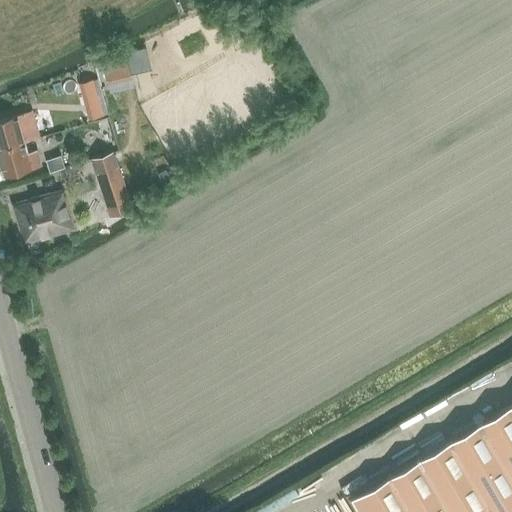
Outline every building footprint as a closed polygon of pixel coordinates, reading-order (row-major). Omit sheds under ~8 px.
[(123,51),(101,61),(109,79),(131,69),(123,51)] [(76,81),(85,117),(99,113),(89,77),(76,81)] [(0,148),(25,142),(38,138),(30,111),(0,119),(0,148)] [(25,142),(0,148),(0,164),(4,177),(43,166),(38,149),(28,152),(25,142)] [(45,155),(50,172),(72,165),(67,149),(45,155)] [(91,158),(110,216),(133,209),(115,151),(91,158)] [(25,243),(76,230),(64,189),(12,203),(25,243)] [(90,217),(104,212),(100,199),(86,204),(90,217)] [(511,511),(511,403),(352,497),(360,511),(511,511)]
